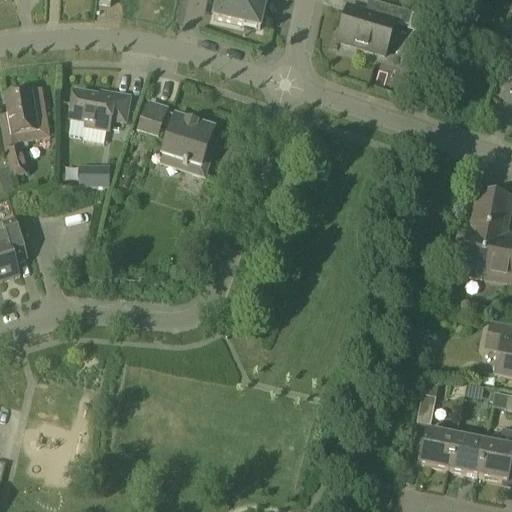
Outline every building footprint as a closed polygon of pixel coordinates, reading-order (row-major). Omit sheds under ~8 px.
[(266,0),(218,0),(214,22),(260,32),(266,0)] [(385,59),(395,25),(408,29),(412,16),(378,5),(374,18),(347,10),(337,44),(385,59)] [(432,21),(413,15),(408,32),(427,37),(432,21)] [(50,141),(42,92),(3,99),(6,118),(0,118),(0,132),(3,149),(50,141)] [(108,135),(110,124),(125,126),(129,102),(113,99),(113,103),(74,96),(69,124),(85,127),(85,131),(108,135)] [(175,119),(173,123),(164,120),(166,114),(147,107),(138,136),(157,142),(160,134),(169,136),(161,160),(183,167),(181,174),(204,181),(212,155),(207,153),(214,132),(175,119)] [(10,171),(13,182),(29,178),(22,148),(4,153),(9,172),(10,171)] [(10,171),(9,172),(0,173),(0,186),(3,199),(16,195),(13,182),(10,171)] [(91,175),(91,191),(109,191),(109,175),(91,175)] [(511,243),(502,241),(509,202),(482,197),(474,236),(469,235),(462,275),(511,284),(511,243)] [(27,263),(22,249),(14,223),(2,227),(7,244),(0,246),(0,286),(20,280),(15,266),(27,263)] [(511,385),(511,333),(490,329),(486,353),(500,356),(494,382),(511,385)] [(511,402),(507,402),(494,399),(491,413),(511,416),(511,402)] [(430,430),(435,403),(422,400),(416,428),(430,430)] [(485,446),(478,481),(508,487),(511,466),(511,435),(502,433),(499,449),(485,446)] [(449,476),(456,440),(426,435),(419,470),(449,476)] [(449,476),(478,481),(485,446),(456,440),(449,476)]
